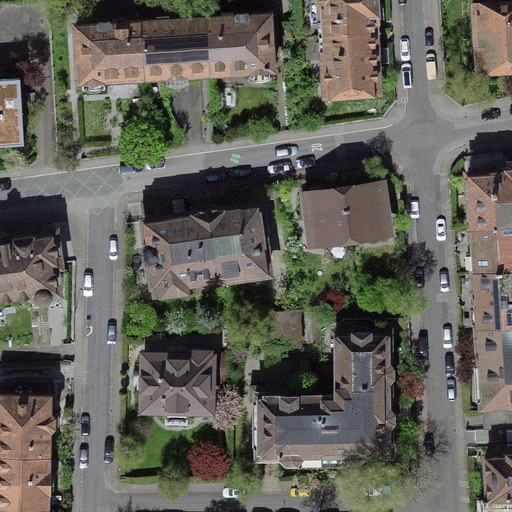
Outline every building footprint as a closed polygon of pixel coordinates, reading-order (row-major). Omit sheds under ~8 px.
[(48,0),(31,0),(0,2),(0,32),(50,29),(48,0)] [(371,0),(321,0),(324,35),(373,32),(373,25),(371,0)] [(511,4),(502,5),(472,7),(474,47),(479,46),(480,67),(486,67),(486,68),(492,72),(502,71),(507,67),(507,66),(511,65),(511,4)] [(205,17),(209,73),(241,71),(274,69),(270,13),(250,14),(247,12),(237,12),(234,15),(205,17)] [(208,78),(208,73),(209,73),(205,17),(141,21),(144,77),(167,76),(167,81),(187,79),(208,78)] [(112,79),(144,77),(141,21),(112,23),(109,20),(99,21),(96,23),(75,25),(79,81),(112,79)] [(374,38),(373,32),(324,35),(327,91),(354,89),(359,94),(368,93),(371,88),(377,87),(374,38)] [(20,78),(0,78),(0,144),(23,143),(21,99),(20,78)] [(468,173),(471,226),(511,223),(511,166),(504,167),(504,171),(468,173)] [(344,191),(350,239),(369,236),(368,230),(385,228),(385,224),(386,224),(387,215),(384,206),(383,206),(382,204),(385,204),(384,195),(383,186),(380,187),(380,186),(344,191)] [(332,241),(350,239),(344,191),(308,196),(308,199),(305,200),(302,200),(304,215),(310,214),(313,238),(331,235),(332,241)] [(144,220),(147,242),(146,242),(145,244),(144,246),(143,248),(143,250),(143,252),(144,255),(145,257),(146,259),(147,260),(149,262),(150,262),(153,284),(154,283),(156,292),(171,289),(170,281),(188,278),(189,283),(216,279),(217,285),(218,285),(207,210),(199,211),(191,212),(191,214),(173,216),(170,197),(142,201),(144,220)] [(216,209),(207,210),(218,285),(240,281),(240,276),(268,272),(259,204),(224,209),(224,208),(216,209)] [(472,249),(474,271),(511,268),(511,223),(471,226),(472,249)] [(6,238),(0,239),(0,298),(33,294),(34,304),(54,301),(52,291),(57,291),(53,264),(58,264),(54,232),(6,238)] [(476,299),(477,327),(511,325),(511,268),(474,271),(476,299)] [(299,321),(299,310),(266,314),(265,344),(299,344),(299,321)] [(479,359),(482,405),(511,403),(511,325),(477,327),(479,359)] [(335,331),(336,386),(389,385),(389,381),(393,376),(393,367),(389,361),(389,330),(362,330),(335,331)] [(186,356),(146,355),(145,370),(145,369),(145,370),(144,371),(144,372),(143,372),(143,373),(142,373),(141,373),(140,381),(140,389),(141,389),(142,389),(142,390),(143,390),(144,391),(144,392),(144,393),(145,393),(144,406),(165,406),(164,418),(187,419),(188,407),(208,407),(210,350),(186,349),(186,356)] [(0,453),(49,454),(49,429),(51,429),(54,426),(54,421),(54,416),(51,413),(49,412),(50,379),(15,378),(14,393),(0,392),(0,453)] [(321,393),(322,454),(343,454),(343,456),(349,461),(359,461),(365,456),(365,454),(389,453),(389,427),(394,421),(394,413),(389,407),(389,392),(389,385),(336,386),(336,393),(321,393)] [(302,454),(322,454),(321,393),(258,394),(258,404),(259,455),(281,455),(281,456),(286,462),(296,462),(302,456),(302,454)] [(511,408),(482,411),(483,420),(483,429),(511,427),(511,408)] [(511,452),(485,455),(488,497),(511,495),(511,452)] [(48,462),(49,454),(0,453),(0,505),(47,507),(48,491),(49,491),(50,470),(48,470),(48,462)] [(490,511),(511,511),(511,495),(488,497),(488,499),(490,499),(490,511)]
